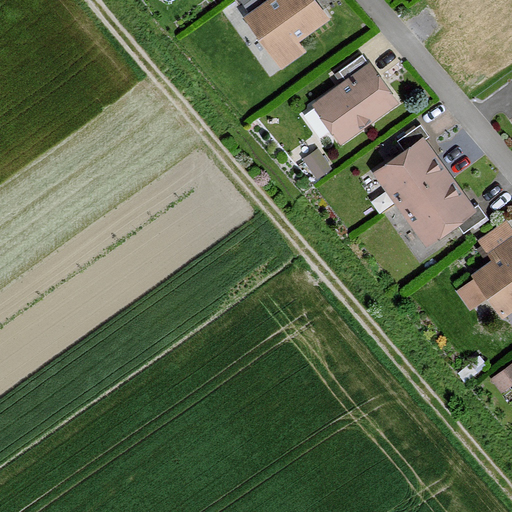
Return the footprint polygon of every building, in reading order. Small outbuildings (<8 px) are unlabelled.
[(254,3),(251,0),(235,0),(234,1),(242,12),(254,3)] [(326,22),(310,0),(259,0),(262,4),(240,18),(277,71),(302,54),(295,44),(326,22)] [(362,67),(356,58),(333,74),(339,82),(308,104),(338,145),(394,106),(365,65),(362,67)] [(511,86),(498,96),(511,115),(511,86)] [(393,144),(399,151),(367,176),(423,249),(472,212),(461,197),(427,153),(419,143),(425,139),(416,127),(393,144)] [(326,170),(313,152),(298,162),(311,180),(326,170)] [(379,197),(367,205),(376,217),(388,208),(379,197)] [(511,237),(502,223),(474,243),(488,263),(465,279),(467,282),(452,293),(467,313),(483,302),(497,322),(511,311),(511,237)] [(511,385),(511,363),(486,382),(496,397),(511,385)]
